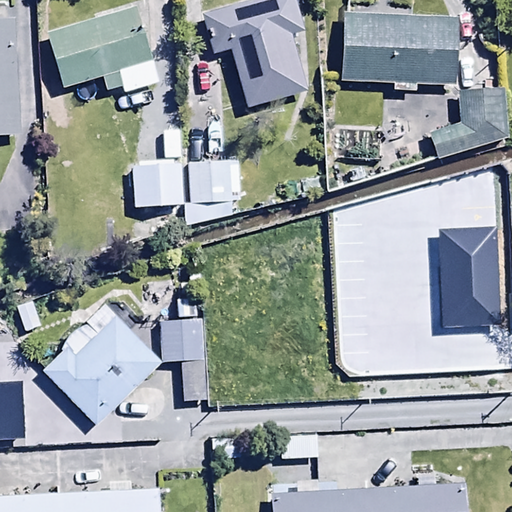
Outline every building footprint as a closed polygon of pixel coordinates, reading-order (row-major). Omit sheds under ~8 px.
[(290,0),(276,0),(202,18),(211,59),(232,54),(247,113),(306,99),(292,42),(300,40),(290,0)] [(0,144),(19,143),(13,11),(0,12),(0,144)] [(139,14),(47,40),(61,97),(105,86),(107,96),(122,93),(124,98),(158,90),(139,14)] [(456,23),(344,21),(343,88),(393,88),(393,96),(415,96),(415,91),(456,91),(456,23)] [(502,98),(461,98),(462,131),(429,141),(436,166),(502,145),(502,98)] [(238,167),(188,169),(189,210),(183,210),(184,227),(236,225),(236,206),(240,206),(238,167)] [(180,170),(121,172),(122,204),(134,203),(134,214),(182,212),(180,170)] [(372,262),(335,277),(366,364),(454,333),(430,265),(379,283),(372,262)] [(63,356),(42,377),(95,433),(161,371),(114,321),(93,341),(83,330),(60,352),(63,356)] [(200,326),(159,327),(161,367),(183,366),(184,408),(202,408),(200,326)] [(317,441),(280,442),(280,466),(317,465),(317,441)] [(241,443),(210,444),(210,465),(241,464),(241,443)] [(0,511),(158,511),(158,496),(130,498),(130,487),(106,488),(106,498),(0,503),(0,511)] [(461,511),(460,489),(269,499),(269,511),(461,511)]
